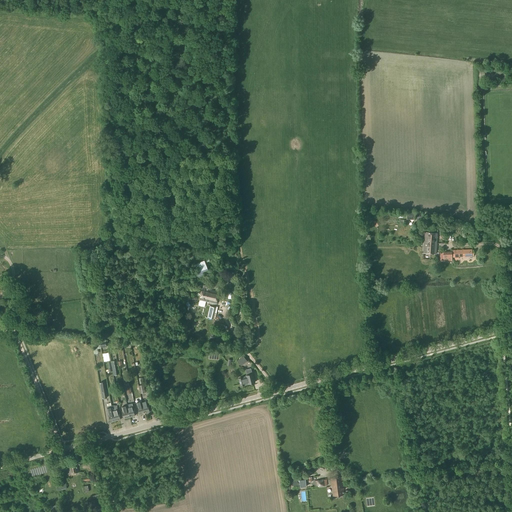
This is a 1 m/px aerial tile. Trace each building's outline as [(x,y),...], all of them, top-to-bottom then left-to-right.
[(425,232),(424,242),(425,242),(429,242),(429,241),(430,241),(430,243),(437,243),(437,233),(426,232),(425,232)] [(424,242),(423,253),(436,254),(437,243),(430,243),(430,241),(429,241),(429,242),(425,242),(424,242)] [(472,249),(452,250),(452,258),(455,258),(455,259),(459,259),(459,257),(472,257),(472,249)] [(209,259),(207,254),(194,259),(196,262),(206,259),(207,263),(216,260),(215,257),(209,259)] [(194,266),(197,274),(208,269),(204,262),(198,264),(194,266)] [(199,304),(205,305),(206,301),(216,303),(219,292),(209,289),(209,286),(203,285),(199,304)] [(237,361),(241,366),(248,361),(244,356),(237,361)] [(239,381),(241,386),(248,384),(249,384),(252,383),(255,382),(253,374),(252,374),(251,368),(246,370),(247,375),(246,375),(247,379),(239,381)] [(117,405),(112,406),(115,421),(120,419),(118,411),(117,412),(117,405)] [(115,421),(112,406),(106,407),(110,422),(115,421)] [(127,406),(121,407),(124,418),(130,417),(128,409),(127,406)] [(66,464),(68,474),(78,472),(77,462),(66,464)] [(331,478),(333,496),(344,495),(342,477),(331,478)] [(292,485),(299,485),(300,487),(306,487),(305,480),(298,480),(299,483),(297,483),(297,479),(291,479),(292,485)] [(98,504),(100,504),(100,502),(98,494),(95,495),(93,495),(92,496),(93,498),(94,498),(96,498),(97,503),(98,504)]
